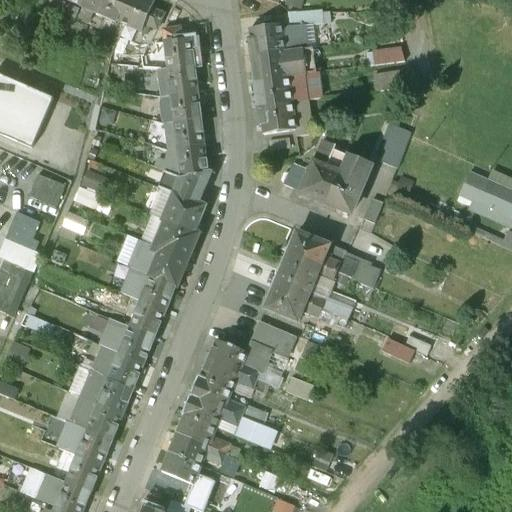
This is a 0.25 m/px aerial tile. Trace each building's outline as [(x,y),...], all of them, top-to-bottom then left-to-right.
[(85,0),(82,7),(81,7),(81,9),(115,24),(116,22),(125,0),(85,0)] [(150,0),(125,0),(116,22),(141,33),(144,25),(157,30),(164,15),(151,10),(155,2),(150,0)] [(316,0),(293,0),(295,11),(318,8),(316,0)] [(78,9),(62,2),(58,11),(74,18),(78,9)] [(321,13),(297,13),(289,14),(289,27),(321,27),(321,13)] [(282,28),(247,32),(251,58),(285,53),(282,28)] [(180,29),(163,31),(164,44),(156,45),(159,71),(167,70),(168,71),(194,68),(191,40),(181,42),(180,29)] [(375,49),(376,70),(407,69),(406,47),(375,49)] [(285,53),(251,58),(254,84),(288,79),(305,77),(302,51),(285,53)] [(138,56),(118,54),(117,66),(137,68),(138,56)] [(194,68),(168,71),(167,70),(159,71),(162,98),(198,94),(194,68)] [(53,100),(0,76),(0,135),(31,149),(53,100)] [(288,79),(254,84),(257,110),(291,105),(288,79)] [(162,98),(166,125),(174,124),(201,120),(198,94),(162,98)] [(291,105),(257,110),(259,127),(263,126),(264,136),(295,132),(291,105)] [(316,108),(307,109),(308,123),(318,121),(316,108)] [(201,120),(174,124),(166,125),(169,151),(177,150),(204,147),(201,120)] [(288,140),(268,142),(270,153),(289,151),(288,140)] [(177,150),(169,151),(165,163),(158,160),(155,168),(165,172),(164,173),(180,178),(180,177),(181,177),(181,178),(207,174),(207,172),(204,147),(177,150)] [(375,149),(368,167),(369,168),(379,171),(386,154),(375,149)] [(323,170),(312,165),(299,194),(325,205),(345,158),(331,152),(323,170)] [(368,167),(345,158),(325,205),(349,215),(369,168),(368,167)] [(291,166),(282,187),(294,192),(303,171),(291,166)] [(477,200),(472,211),(511,226),(511,174),(496,169),(493,176),(474,169),(464,195),(477,200)] [(207,174),(181,178),(181,177),(180,177),(180,178),(164,173),(158,188),(173,195),(198,205),(198,204),(211,174),(207,172),(207,174)] [(44,175),(36,195),(62,206),(70,185),(44,175)] [(115,212),(119,197),(82,189),(79,204),(115,212)] [(198,205),(173,195),(162,222),(164,223),(164,222),(194,234),(195,233),(205,207),(198,204),(198,205)] [(372,200),(364,221),(374,225),(382,204),(372,200)] [(39,224),(16,214),(5,241),(34,254),(38,245),(31,242),(39,224)] [(71,214),(69,228),(90,231),(91,216),(71,214)] [(194,234),(164,222),(164,223),(153,248),(188,262),(199,235),(195,233),(194,234)] [(349,255),(321,243),(320,244),(305,238),(306,237),(296,233),(293,242),(294,242),(289,254),(346,277),(350,279),(351,279),(371,288),(377,271),(369,268),(370,265),(358,260),(357,264),(347,260),(349,255)] [(188,262),(153,248),(149,258),(156,260),(149,277),(150,278),(151,277),(176,287),(175,288),(177,289),(188,262)] [(337,274),(289,254),(281,272),(313,285),(317,276),(333,282),(337,274)] [(26,270),(3,261),(0,268),(0,313),(7,316),(26,270)] [(313,285),(281,272),(274,290),(322,310),(325,302),(326,302),(309,294),(313,285)] [(346,277),(337,274),(333,282),(342,286),(346,277)] [(176,287),(151,277),(150,278),(149,277),(143,275),(133,299),(140,302),(165,313),(175,288),(176,287)] [(322,310),(274,290),(266,310),(297,323),(301,312),(318,319),(322,310)] [(140,302),(130,298),(120,324),(130,328),(154,339),(165,313),(140,302)] [(336,307),(325,302),(322,310),(332,315),(336,307)] [(294,338),(259,323),(252,340),(287,355),(294,338)] [(154,339),(130,328),(119,354),(144,364),(154,339)] [(427,344),(409,336),(404,345),(423,354),(427,344)] [(415,352),(387,339),(382,352),(409,365),(415,352)] [(246,354),(216,342),(208,361),(239,374),(256,381),(259,373),(262,374),(271,353),(250,345),(246,354)] [(144,364),(119,354),(102,347),(92,373),(133,390),(144,364)] [(208,361),(200,378),(199,378),(199,379),(231,392),(235,383),(252,390),(256,381),(239,374),(208,361)] [(92,373),(88,372),(81,369),(70,394),(81,399),(97,406),(98,406),(122,416),(133,390),(92,373)] [(231,392),(199,379),(198,380),(190,397),(241,418),(244,409),(228,402),(231,392)] [(241,418),(190,397),(183,415),(184,415),(183,416),(216,429),(220,420),(237,427),(241,418)] [(97,406),(81,399),(71,424),(86,431),(87,432),(112,442),(122,416),(98,406),(97,406)] [(216,429),(183,416),(183,417),(184,418),(177,435),(225,455),(226,455),(229,446),(212,439),(216,429)] [(112,442),(87,432),(86,431),(79,429),(71,448),(79,451),(76,457),(101,468),(112,442)] [(225,455),(177,435),(169,454),(201,466),(204,459),(221,466),(226,455),(225,455)] [(76,457),(76,458),(69,454),(58,480),(66,483),(91,493),(101,468),(76,457)] [(201,466),(169,454),(161,473),(180,481),(198,489),(210,493),(215,483),(197,476),(201,466)] [(66,483),(65,484),(47,476),(37,500),(56,508),(55,509),(62,511),(82,511),(91,493),(66,483)] [(303,490),(276,479),(272,488),(281,492),(281,491),(299,499),(303,490)] [(198,489),(180,481),(175,491),(194,499),(198,489)] [(175,491),(171,501),(191,510),(196,500),(194,499),(175,491)] [(198,511),(202,502),(196,500),(191,510),(190,511),(198,511)] [(171,501),(171,502),(167,511),(168,511),(190,511),(191,510),(171,501)] [(271,511),(297,511),(275,502),(271,511)]
